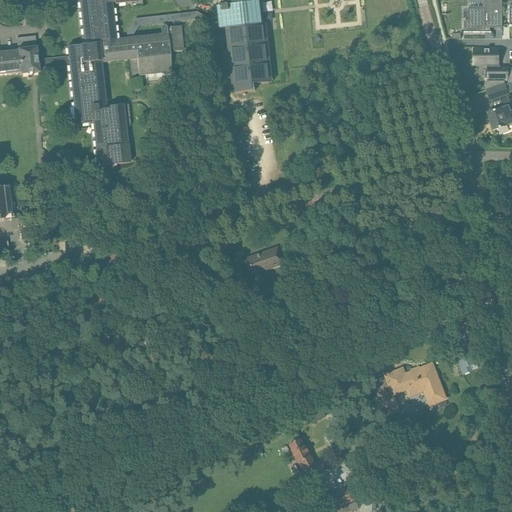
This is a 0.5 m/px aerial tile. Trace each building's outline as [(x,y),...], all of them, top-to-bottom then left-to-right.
[(0,220),(11,219),(8,186),(0,187),(0,75),(20,73),(20,75),(39,73),(38,68),(46,67),(46,73),(54,72),(54,66),(69,64),(76,125),(90,123),(89,121),(93,121),(96,152),(97,152),(98,155),(93,156),(94,167),(129,163),(127,149),(123,150),(122,146),(123,146),(123,145),(124,145),(124,144),(125,143),(124,142),(124,141),(123,141),(123,140),(126,140),(122,105),(109,107),(109,109),(105,109),(100,62),(137,58),(139,75),(171,71),(169,53),(182,51),(179,26),(166,28),(166,27),(165,26),(164,26),(163,26),(162,26),(161,27),(161,28),(161,29),(161,36),(115,41),(111,5),(129,3),(128,0),(79,0),(83,46),(67,47),(69,58),(38,61),(36,47),(35,45),(37,45),(36,40),(36,37),(17,39),(17,45),(18,47),(19,47),(19,49),(17,49),(17,51),(0,52),(0,220)] [(224,5),(217,6),(219,29),(226,29),(229,28),(235,85),(233,86),(232,86),(233,94),(253,91),(255,91),(254,84),(269,83),(263,25),(263,24),(262,24),(260,2),(260,1),(260,0),(225,0),(226,5),(224,5)] [(468,21),(464,21),(464,33),(485,33),(491,33),(491,32),(490,32),(485,32),(485,28),(490,28),(502,28),(502,0),(483,0),(484,9),(468,9),(468,21)] [(474,51),(474,52),(474,64),(474,65),(486,65),(488,68),(488,78),(485,78),(485,79),(507,79),(507,68),(500,68),(498,65),(498,64),(498,52),(498,51),(474,51)] [(488,91),(486,91),(489,100),(491,100),(500,97),(507,94),(508,94),(505,85),(488,91)] [(14,151),(36,149),(34,99),(23,100),(23,107),(12,107),(14,151)] [(501,108),(487,113),(493,131),(507,126),(507,125),(511,123),(511,111),(511,112),(509,106),(503,108),(501,109),(501,108)] [(363,197),(351,201),(355,214),(367,210),(363,197)] [(29,229),(20,231),(21,240),(30,239),(29,229)] [(0,242),(0,252),(9,252),(9,242),(0,242)] [(278,248),(243,260),(246,270),(249,276),(284,264),(281,257),(278,248)] [(472,352),(457,358),(460,366),(463,375),(471,371),(469,366),(476,363),(472,352)] [(404,373),(387,379),(393,395),(394,394),(406,389),(412,387),(414,394),(426,389),(432,405),(436,403),(446,400),(433,366),(405,377),(404,373)] [(410,413),(429,405),(426,399),(407,407),(410,413)] [(321,409),(309,415),(313,423),(325,417),(321,409)] [(301,439),(288,445),(297,464),(300,464),(304,472),(307,471),(308,475),(316,472),(314,467),(316,466),(312,457),(311,457),(305,446),(304,446),(301,439)] [(420,441),(405,441),(405,450),(420,450),(420,441)] [(349,486),(326,496),(332,511),(355,501),(349,486)]
